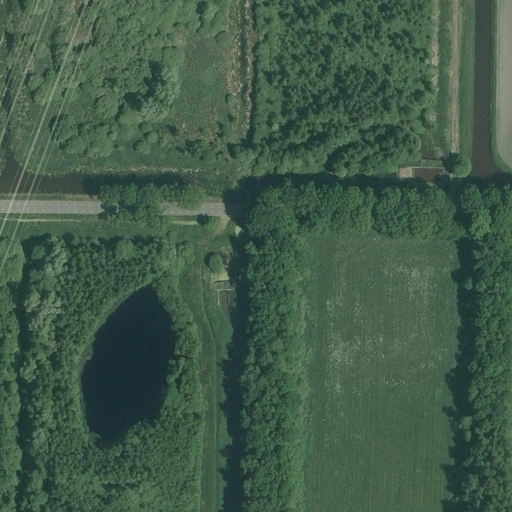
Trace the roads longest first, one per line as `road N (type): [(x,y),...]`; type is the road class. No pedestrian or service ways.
road 1 (tertiary): [(511,212),(0,206)]
road 2 (track): [(224,209),(218,232),(201,246),(200,265),(214,349),(212,511)]
